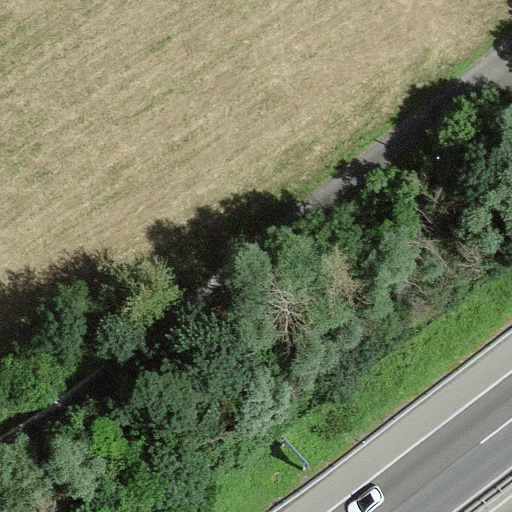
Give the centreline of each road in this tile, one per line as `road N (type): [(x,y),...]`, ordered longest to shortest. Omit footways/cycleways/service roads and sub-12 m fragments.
road 1 (track): [(511,48),(188,310),(0,446)]
road 2 (motorway): [(511,419),(390,511)]
